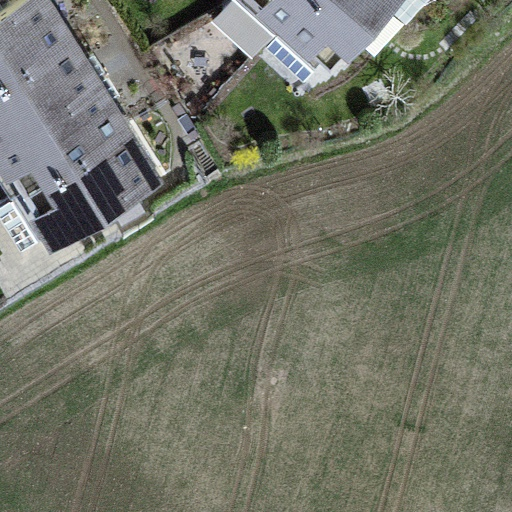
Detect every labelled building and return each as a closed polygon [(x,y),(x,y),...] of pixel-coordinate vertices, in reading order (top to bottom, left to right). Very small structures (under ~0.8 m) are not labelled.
[(0,71),(77,26),(61,0),(8,0),(0,5),(0,71)] [(304,0),(248,0),(280,28),(304,0)] [(380,0),(304,0),(280,28),(323,65),(380,0)] [(0,138),(106,75),(77,26),(0,71),(0,138)] [(135,124),(106,75),(0,138),(0,165),(17,194),(135,124)] [(165,172),(135,124),(17,194),(47,243),(165,172)]
